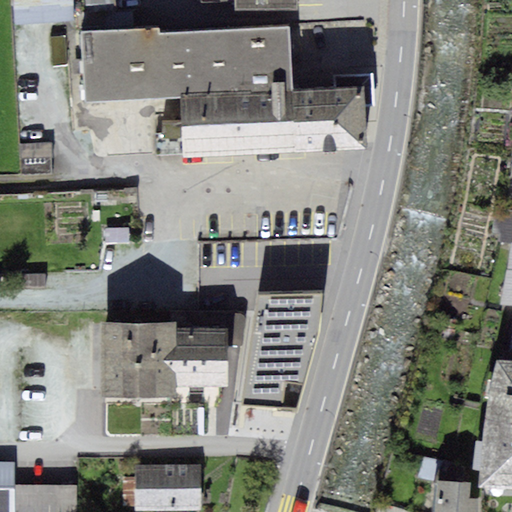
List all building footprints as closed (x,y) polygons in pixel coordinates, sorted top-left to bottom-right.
[(96,0),(45,0),(43,12),(97,8),(96,0)] [(297,11),(296,0),(200,0),(201,2),(234,2),(234,11),(297,11)] [(85,103),(179,98),(183,159),(294,152),(292,91),(289,26),(161,33),(160,29),(81,33),(81,38),(85,103)] [(364,88),(292,91),(294,152),(366,149),(364,88)] [(511,244),(511,243),(511,210),(502,209),(497,241),(511,244)] [(511,243),(511,244),(500,304),(511,305),(511,243)] [(322,292),(258,295),(242,404),(299,411),(319,336),(322,292)] [(176,328),(176,323),(101,322),(100,398),(175,399),(175,387),(176,328)] [(228,329),(176,328),(175,387),(227,387),(228,329)] [(511,360),(497,360),(486,409),(511,410),(511,360)] [(511,488),(511,410),(486,409),(479,488),(511,488)] [(0,511),(14,511),(15,484),(15,463),(0,462),(0,511)] [(202,464),(135,466),(135,511),(165,511),(203,511),(202,464)] [(438,481),(436,511),(477,511),(479,499),(469,499),(470,482),(438,481)] [(15,484),(14,511),(77,511),(78,484),(15,484)]
